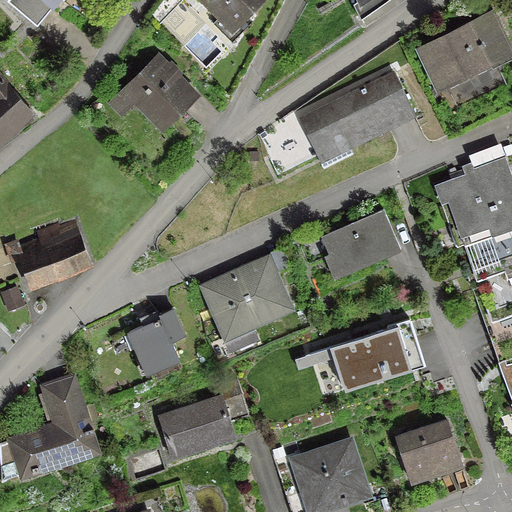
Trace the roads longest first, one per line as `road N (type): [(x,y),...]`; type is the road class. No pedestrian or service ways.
road 1 (residential): [(107,268),(160,273),(508,121)]
road 2 (residential): [(426,0),(235,127)]
road 3 (residential): [(141,0),(95,73),(0,161)]
road 4 (residential): [(107,268),(235,127)]
road 5 (residential): [(0,384),(107,268)]
road 6 (residential): [(235,127),(294,0)]
